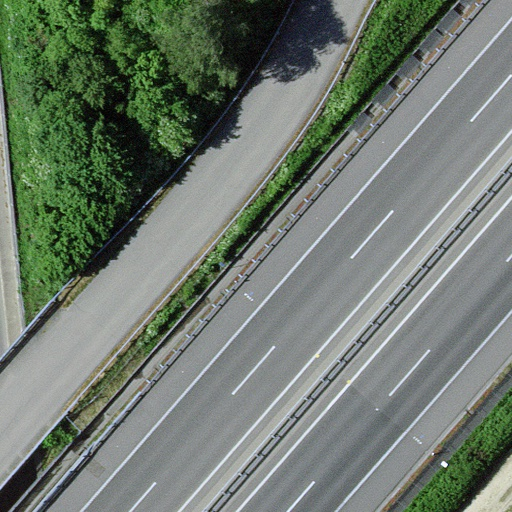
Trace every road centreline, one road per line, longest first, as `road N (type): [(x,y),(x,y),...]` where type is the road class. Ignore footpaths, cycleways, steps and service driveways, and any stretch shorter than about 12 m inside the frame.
road 1 (motorway): [(511,73),(129,511)]
road 2 (tertiary): [(0,431),(251,138),(334,0)]
road 3 (motorway): [(287,511),(511,255)]
